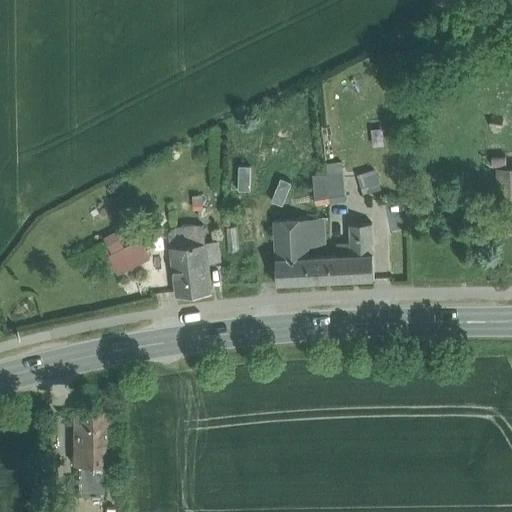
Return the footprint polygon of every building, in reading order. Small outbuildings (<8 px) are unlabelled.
[(252,188),(251,165),(241,166),(241,189),(252,188)] [(511,169),(500,170),(500,195),(511,194),(511,169)] [(379,170),(361,171),(362,189),(380,188),(379,170)] [(343,172),(327,174),(330,198),(332,201),(346,199),(343,172)] [(327,174),(313,177),(315,198),(329,196),(330,198),(327,174)] [(274,200),(286,204),(293,180),(281,176),(274,200)] [(373,231),(404,229),(402,201),(372,202),(373,231)] [(450,204),(413,210),(413,208),(407,208),(408,226),(415,225),(414,220),(451,214),(450,204)] [(324,217),(275,220),(277,258),(309,256),(309,246),(326,245),(324,217)] [(372,223),(350,224),(352,254),(374,253),(372,223)] [(205,226),(175,229),(171,233),(172,246),(171,246),(177,296),(212,292),(209,262),(222,261),(220,241),(206,242),(205,226)] [(137,232),(106,248),(119,274),(150,258),(137,232)] [(352,254),(329,255),(331,280),(375,278),(374,253),(352,254)] [(309,256),(277,258),(278,282),(331,280),(329,255),(309,256)] [(109,463),(108,410),(74,410),(74,444),(75,463),(75,464),(109,463)] [(109,495),(109,463),(75,464),(75,463),(74,444),(73,444),(74,464),(76,464),(77,496),(109,495)]
